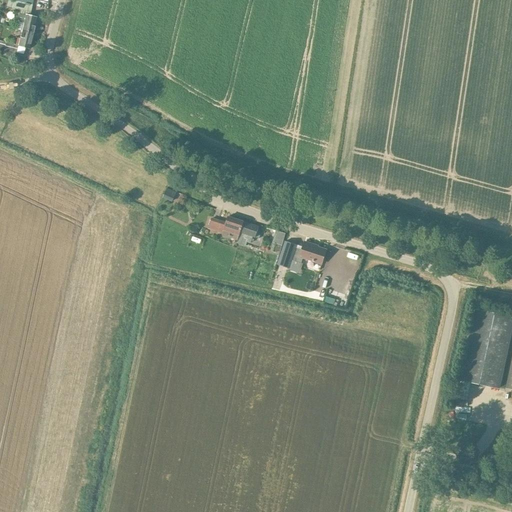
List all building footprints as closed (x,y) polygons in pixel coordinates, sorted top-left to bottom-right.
[(29,16),(32,5),(14,0),(13,2),(7,0),(3,0),(2,5),(12,8),(20,10),(20,13),(19,13),(17,22),(24,23),(22,30),(32,33),(36,17),(29,16)] [(32,33),(22,30),(20,38),(17,38),(15,44),(0,40),(0,46),(4,47),(3,54),(14,57),(15,52),(23,54),(25,48),(29,49),(32,33)] [(173,210),(176,203),(173,201),(175,196),(166,192),(163,197),(160,204),(173,210)] [(244,222),(227,216),(223,230),(237,235),(238,231),(240,232),(244,222)] [(223,222),(211,217),(208,227),(219,231),(223,222)] [(261,233),(256,232),(258,227),(244,222),(240,232),(238,231),(237,235),(239,235),(236,243),(245,246),(247,242),(250,243),(253,236),(260,238),(261,233)] [(276,230),(272,242),(282,245),(285,233),(276,230)] [(326,249),(313,245),(314,244),(304,241),(301,249),(295,247),(291,260),(301,263),(302,257),(321,264),(326,249)] [(460,380),(499,388),(511,328),(511,319),(474,311),(460,380)]
